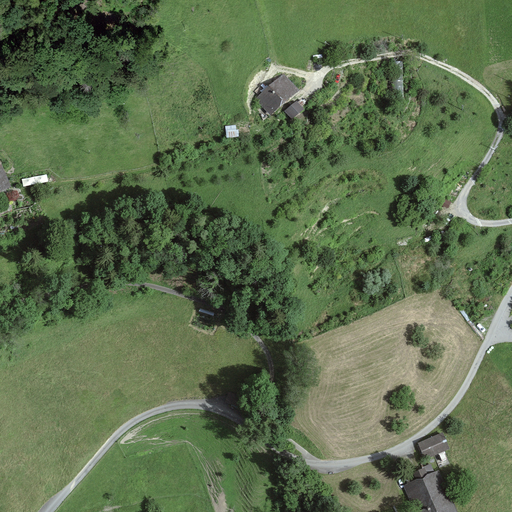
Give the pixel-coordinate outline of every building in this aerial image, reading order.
[(394,61),(393,97),(403,97),(404,61),(394,61)] [(284,76),(256,100),(259,104),(263,100),(273,110),(296,90),(284,76)] [(296,104),(287,112),(293,119),(302,111),(296,104)] [(248,399),(234,395),(231,404),(245,409),(248,399)] [(442,434),(419,443),(426,458),(448,448),(442,434)] [(414,472),(406,475),(421,511),(456,511),(452,502),(447,504),(430,465),(423,468),(423,472),(416,475),(414,472)]
